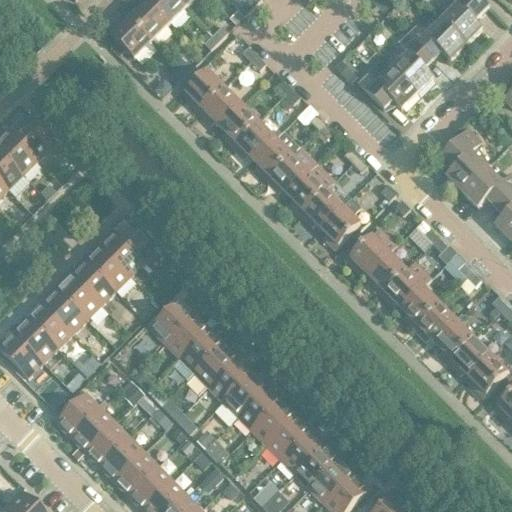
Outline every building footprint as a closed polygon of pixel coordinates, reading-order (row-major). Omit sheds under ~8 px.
[(168,30),(185,13),(171,0),(150,0),(152,2),(146,8),(168,30)] [(171,0),(185,13),(198,0),(171,0)] [(254,0),(248,7),(253,13),(262,4),(257,0),(254,0)] [(380,0),(373,8),(383,18),(398,3),(395,0),(380,0)] [(441,25),(467,50),(482,34),(475,27),(489,12),(476,0),(448,0),(447,1),(451,16),(441,25)] [(244,21),(253,13),(248,7),(239,16),(244,21)] [(151,48),(168,30),(146,8),(141,13),(137,10),(125,22),(151,48)] [(134,65),(151,48),(125,22),(115,32),(119,36),(112,43),(134,65)] [(408,40),(428,60),(435,66),(443,58),(451,66),(467,50),(441,25),(426,40),(417,31),(408,40)] [(223,32),(213,41),(219,47),(228,37),(223,32)] [(208,36),(199,44),(205,49),(213,41),(208,36)] [(409,58),(393,74),(418,99),(433,83),(426,75),(435,66),(428,60),(408,40),(400,49),(409,58)] [(205,49),(211,55),(219,47),(213,41),(205,49)] [(250,67),(257,61),(248,52),(242,59),(250,67)] [(257,61),(250,67),(259,76),(266,70),(257,61)] [(188,66),(179,75),(185,81),(194,72),(188,66)] [(342,66),(335,73),(351,89),(358,82),(342,66)] [(402,114),(418,99),(393,74),(378,89),(369,80),(359,89),(385,114),(393,106),(402,114)] [(177,89),(185,81),(179,75),(171,83),(177,89)] [(199,119),(224,94),(207,77),(185,99),(191,105),(188,108),(199,119)] [(284,101),(291,95),(282,87),(276,93),(284,101)] [(219,133),(241,111),(224,94),(199,119),(211,131),(214,128),(219,133)] [(291,95),(284,101),(293,111),(300,104),(291,95)] [(233,153),(258,128),(241,111),(219,133),(225,139),(222,142),(233,153)] [(2,132),(32,162),(47,147),(32,132),(17,117),(2,132)] [(318,136),(325,129),(316,120),(310,127),(318,136)] [(36,128),(32,132),(47,147),(51,143),(36,128)] [(253,167),(275,145),(258,128),(233,153),(245,165),(248,162),(253,167)] [(325,129),(318,136),(327,144),(334,138),(325,129)] [(0,159),(17,177),(32,162),(2,132),(0,133),(0,159)] [(442,161),(455,174),(446,182),(462,198),(487,173),(490,170),(477,151),(481,148),(468,135),(442,161)] [(256,177),(267,187),(292,162),(293,163),(301,154),(284,137),(276,146),(275,145),(253,167),(259,173),(256,177)] [(287,201),(318,171),(301,154),(293,163),(292,162),(267,187),(279,199),(282,196),(287,201)] [(353,170),(359,163),(350,155),(344,161),(353,170)] [(0,189),(2,192),(17,177),(0,159),(0,189)] [(359,163),(353,170),(361,178),(367,172),(359,163)] [(326,196),(327,197),(335,188),(318,171),(287,201),(294,207),(290,211),(301,222),(326,196)] [(487,173),(462,198),(478,214),(486,206),(495,214),(501,208),(511,197),(511,180),(511,179),(502,189),(487,173)] [(49,190),(42,197),(47,203),(54,196),(49,190)] [(381,198),(390,207),(396,201),(387,192),(381,198)] [(343,213),(327,197),(326,196),(301,222),(313,233),(316,230),(321,235),(343,213)] [(495,214),(503,223),(495,231),(511,247),(511,245),(511,197),(501,208),(495,214)] [(361,230),(353,223),(362,215),(352,205),(343,213),(321,235),(327,240),(323,244),(335,256),(361,230)] [(410,214),(402,206),(395,212),(404,221),(410,214)] [(389,258),(389,259),(397,251),(380,234),(372,241),(347,267),(359,279),(362,276),(367,280),(389,258)] [(432,249),(439,243),(430,234),(424,240),(432,249)] [(101,249),(131,280),(146,265),(116,235),(101,249)] [(4,236),(0,240),(0,244),(3,248),(10,241),(4,236)] [(439,243),(432,249),(442,258),(448,252),(439,243)] [(117,295),(131,280),(101,249),(86,264),(117,295)] [(406,275),(389,259),(389,258),(367,280),(373,287),(370,290),(381,301),(406,275)] [(462,290),(467,284),(466,283),(473,277),(456,260),(444,272),(462,290)] [(102,309),(117,295),(86,264),(72,279),(102,309)] [(423,293),(424,293),(432,284),(415,267),(407,276),(406,275),(381,301),(392,312),(396,309),(401,315),(423,293)] [(476,292),(482,286),(473,277),(466,283),(467,284),(476,292)] [(87,324),(102,309),(72,279),(57,293),(87,324)] [(72,339),(87,324),(57,293),(42,308),(72,339)] [(440,310),(424,293),(423,293),(401,315),(407,320),(403,324),(415,335),(440,310)] [(177,300),(148,328),(152,332),(150,335),(165,350),(196,319),(181,304),(177,300)] [(501,317),(507,311),(498,302),(492,309),(501,317)] [(57,353),(72,339),(42,308),(27,323),(57,353)] [(435,349),(457,327),(440,310),(415,335),(426,346),(429,343),(435,349)] [(511,316),(507,311),(501,317),(509,326),(511,323),(511,316)] [(196,319),(165,350),(180,364),(210,334),(196,319)] [(42,368),(57,353),(27,323),(12,337),(42,368)] [(449,369),(474,344),(457,327),(435,349),(441,354),(437,358),(449,369)] [(180,364),(173,371),(188,386),(194,379),(225,348),(210,334),(180,364)] [(0,354),(28,383),(42,368),(12,337),(0,349),(0,354)] [(470,383),(492,361),(474,344),(449,369),(461,381),(464,377),(470,383)] [(225,348),(194,379),(209,393),(239,363),(225,348)] [(93,360),(84,368),(93,377),(101,368),(93,360)] [(492,361),(470,383),(475,388),(471,392),(483,404),(509,378),(492,361)] [(239,363),(209,393),(223,408),(254,377),(239,363)] [(143,375),(131,385),(144,400),(147,397),(154,391),(156,389),(143,375)] [(254,377),(223,408),(238,422),(268,392),(254,377)] [(73,383),(65,390),(72,397),(79,390),(73,383)] [(131,385),(119,395),(132,410),(137,406),(144,400),(131,385)] [(168,405),(154,391),(147,397),(162,411),(168,405)] [(268,392),(238,422),(252,437),(283,406),(268,392)] [(511,425),(511,397),(494,415),(506,427),(510,423),(511,425)] [(71,444),(101,413),(86,398),(55,428),(71,444)] [(144,400),(137,406),(151,422),(151,421),(158,416),(144,400)] [(183,419),(169,404),(168,405),(162,411),(175,425),(176,426),(183,419)] [(283,406),(252,437),(266,451),(297,421),(283,406)] [(85,458),(116,428),(101,413),(71,444),(85,458)] [(158,416),(151,421),(164,435),(171,429),(159,415),(158,416)] [(183,419),(176,426),(190,440),(198,433),(183,419)] [(297,421),(266,451),(281,466),(311,435),(297,421)] [(99,473),(130,443),(116,428),(85,458),(99,473)] [(173,429),(167,435),(180,448),(186,442),(173,429)] [(207,435),(196,445),(205,454),(215,444),(207,435)] [(311,435),(281,466),(295,480),(326,450),(311,435)] [(114,487),(145,457),(130,443),(99,473),(114,487)] [(189,444),(182,451),(188,457),(195,450),(189,444)] [(229,458),(215,444),(205,454),(219,468),(229,458)] [(326,450),(295,480),(310,495),(340,464),(326,450)] [(128,502),(159,472),(145,457),(114,487),(128,502)] [(203,459),(195,466),(204,475),(211,467),(203,459)] [(340,464),(310,495),(324,509),(355,479),(340,464)] [(137,511),(147,511),(173,486),(159,472),(128,502),(137,511)] [(216,473),(208,480),(216,489),(224,481),(216,473)] [(355,479),(324,509),(327,511),(351,511),(370,494),(355,479)] [(176,511),(188,501),(173,486),(147,511),(176,511)] [(231,487),(222,495),(231,504),(239,495),(231,487)] [(270,487),(254,504),(261,511),(263,511),(279,497),(270,487)] [(6,511),(35,511),(21,497),(6,511)] [(279,497),(263,511),(284,511),(290,507),(279,497)] [(409,511),(410,511),(395,497),(379,511),(409,511)] [(198,511),(188,501),(176,511),(198,511)]
